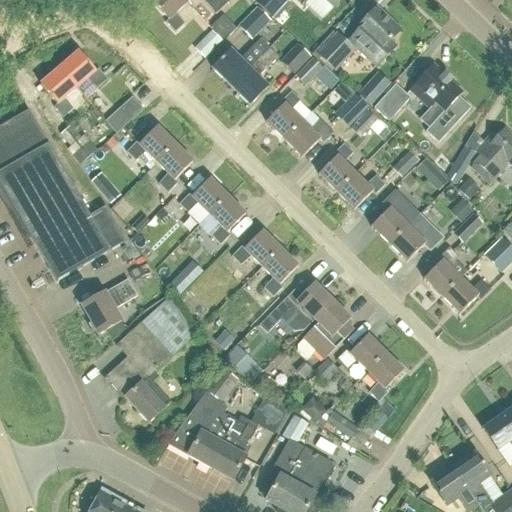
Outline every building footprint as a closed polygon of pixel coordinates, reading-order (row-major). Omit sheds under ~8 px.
[(176,16),(188,4),(183,0),(153,0),(151,2),(168,20),(165,23),(175,34),(184,26),(176,16)] [(183,0),(188,4),(192,0),(201,0),(216,16),(233,0),(183,0)] [(255,0),(254,2),(252,3),(271,21),(290,0),(304,0),(308,3),(310,0),(322,0),(331,8),(338,0),(255,0)] [(256,10),(238,28),(251,41),(269,23),(256,10)] [(395,51),(390,46),(399,35),(375,13),(357,33),(359,34),(347,47),(336,38),(317,58),(335,74),(357,51),(377,70),(395,51)] [(204,60),(221,42),(212,33),(211,32),(194,50),(204,60)] [(211,70),(230,88),(249,69),(257,61),(268,49),(260,40),(240,61),(230,51),(211,70)] [(296,47),(281,63),(294,76),(310,59),(296,47)] [(268,49),(257,61),(249,69),(230,88),(249,107),(268,88),(258,78),(278,58),(268,49)] [(59,71),(76,90),(88,80),(97,90),(107,81),(98,71),(94,74),(78,54),(59,71)] [(313,61),(296,78),(305,87),(314,78),(329,92),(338,83),(323,68),(322,69),(313,61)] [(443,114),(434,124),(425,133),(437,144),(469,110),(457,99),(461,95),(449,84),(451,82),(443,75),(442,77),(432,68),(408,93),(428,111),(434,105),(443,114)] [(64,101),(76,90),(59,71),(40,88),(56,106),(54,109),(63,119),(72,111),(64,101)] [(388,124),(410,100),(395,86),(373,110),(388,124)] [(265,124),(283,142),(300,123),(289,113),(299,103),(289,94),(280,104),(282,106),(265,124)] [(346,106),(348,108),(337,119),(347,128),(366,109),(357,100),(354,97),(346,106)] [(115,135),(131,121),(120,109),(104,123),(115,135)] [(366,112),(350,130),(360,139),(368,130),(382,143),(389,135),(376,123),(376,122),(366,112)] [(30,113),(0,129),(0,188),(53,287),(109,255),(30,113)] [(300,123),(283,142),(301,160),(318,141),(322,145),(331,134),(319,122),(309,132),(300,123)] [(60,136),(80,159),(89,151),(69,128),(60,136)] [(145,154),(156,164),(174,146),(156,129),(138,147),(136,144),(126,154),(135,163),(145,154)] [(511,137),(505,130),(497,139),(492,133),(483,143),(484,144),(475,153),(476,153),(481,158),(471,170),(489,186),(499,175),(508,165),(511,168),(511,139),(511,138),(511,137)] [(174,181),(192,164),(174,146),(156,164),(167,176),(158,186),(167,194),(177,185),(174,181)] [(318,177),(337,196),(355,178),(342,165),(352,155),(343,146),(333,156),(336,158),(318,177)] [(456,187),(474,156),(463,149),(444,179),(456,187)] [(409,154),(392,170),(401,179),(418,162),(409,154)] [(438,193),(447,183),(425,161),(415,170),(438,193)] [(355,178),(337,196),(353,212),(372,194),(375,197),(384,187),(375,178),(365,188),(355,178)] [(208,217),(226,198),(209,180),(190,199),(188,196),(178,206),(188,215),(197,206),(208,217)] [(478,191),(467,180),(456,192),(468,202),(478,191)] [(108,182),(97,192),(109,206),(120,197),(108,182)] [(371,229),(388,246),(406,229),(418,218),(394,194),(383,206),(386,208),(389,211),(371,229)] [(219,228),(210,238),(219,247),(229,238),(226,234),(244,216),(226,198),(208,217),(219,228)] [(461,202),(453,211),(464,221),(472,213),(461,202)] [(157,219),(163,225),(169,220),(163,213),(157,219)] [(473,216),(453,236),(462,245),(482,225),(473,216)] [(147,223),(142,217),(130,229),(136,234),(147,223)] [(424,246),(427,249),(430,252),(441,241),(418,218),(406,229),(388,246),(397,256),(406,264),(414,256),(424,246)] [(511,224),(502,234),(511,243),(511,224)] [(241,248),(234,255),(231,258),(240,267),(251,258),(261,269),(280,251),(263,233),(244,251),(241,248)] [(509,267),(511,264),(511,252),(501,240),(492,249),(509,267)] [(423,280),(442,299),(460,281),(466,274),(454,262),(457,259),(448,250),(439,260),(441,262),(423,280)] [(279,286),(298,268),(280,251),(261,269),(272,280),(263,290),(272,299),(282,289),(279,286)] [(186,269),(168,287),(179,298),(196,280),(186,269)] [(138,270),(128,275),(132,283),(142,278),(138,270)] [(460,281),(442,299),(459,316),(477,298),(480,301),(490,291),(482,282),(471,292),(460,281)] [(80,309),(96,338),(107,331),(120,323),(121,323),(114,311),(136,299),(127,283),(100,298),(80,309)] [(267,335),(280,322),(281,320),(294,332),(303,331),(313,322),(331,303),(314,286),(298,302),(291,295),(259,327),(267,335)] [(170,360),(181,349),(195,337),(169,299),(139,327),(115,349),(125,361),(104,380),(147,426),(169,406),(150,386),(158,379),(153,375),(170,360)] [(302,341),(303,342),(297,347),(297,352),(306,361),(315,353),(323,361),(353,331),(346,324),(349,321),(331,303),(313,322),(317,326),(302,341)] [(125,332),(120,323),(107,331),(113,339),(125,332)] [(223,353),(234,342),(229,337),(218,348),(223,353)] [(354,364),(366,375),(385,356),(367,339),(349,357),(346,353),(336,363),(345,372),(354,364)] [(223,364),(231,373),(243,376),(255,379),(261,373),(253,365),(237,350),(223,364)] [(384,391),(402,373),(385,356),(366,375),(377,386),(368,395),(378,405),(388,395),(384,391)] [(327,362),(313,375),(323,385),(336,371),(327,362)] [(243,461),(249,450),(245,447),(252,434),(223,417),(227,410),(220,405),(236,384),(221,373),(206,394),(207,395),(167,447),(209,472),(211,470),(232,482),(244,463),(243,461)] [(270,394),(276,385),(261,375),(255,384),(270,394)] [(264,400),(251,423),(273,436),(286,413),(264,400)] [(312,428),(320,420),(326,414),(325,413),(320,407),(312,400),(297,414),(312,428)] [(321,431),(322,430),(325,425),(333,430),(351,443),(352,443),(359,433),(359,432),(358,431),(332,413),(332,415),(325,424),(320,420),(315,427),(321,431)] [(509,445),(511,449),(511,426),(504,415),(481,431),(497,453),(509,445)] [(317,511),(322,505),(312,500),(331,468),(295,447),(307,426),(293,418),(281,438),(289,443),(263,487),(272,492),(265,504),(279,511),(317,511)] [(474,455),(451,471),(477,508),(478,507),(481,511),(511,511),(511,492),(511,493),(511,491),(492,504),(487,496),(496,489),(489,479),(490,478),(475,456),(474,455)] [(451,471),(429,486),(445,509),(458,500),(465,511),(470,511),(477,508),(451,471)] [(91,511),(134,511),(101,494),(91,511)]
